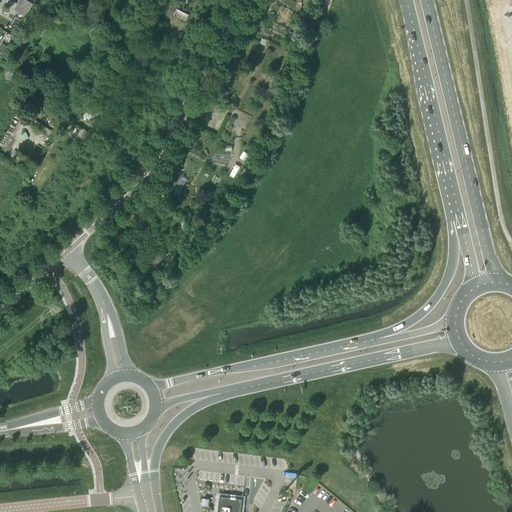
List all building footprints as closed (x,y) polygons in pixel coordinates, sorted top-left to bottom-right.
[(27,0),(17,0),(17,2),(29,9),(32,3),(27,0)] [(29,9),(17,2),(13,9),(25,16),(29,9)] [(166,16),(171,18),(173,14),(185,21),(189,15),(178,9),(179,6),(173,2),(166,16)] [(81,142),(87,131),(81,127),(75,138),(81,142)] [(178,195),(187,176),(178,173),(169,192),(178,195)] [(154,267),(164,257),(159,251),(148,261),(154,267)] [(217,509),(216,511),(239,511),(240,511),(242,499),(241,499),(219,496),(217,509)]
